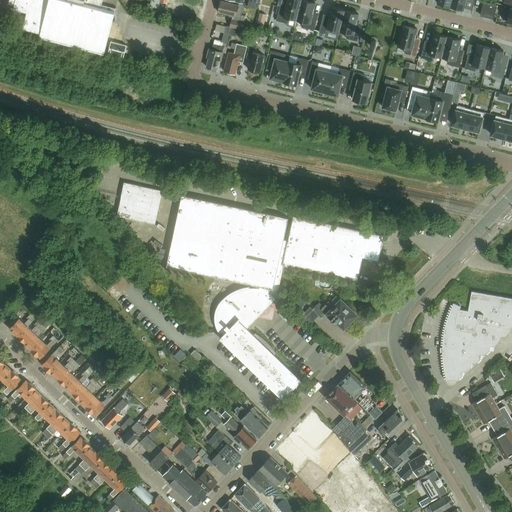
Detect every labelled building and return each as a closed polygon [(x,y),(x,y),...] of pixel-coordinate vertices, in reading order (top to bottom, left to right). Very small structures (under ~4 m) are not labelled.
[(9,0),(9,4),(15,6),(14,10),(27,13),(23,29),(41,34),(40,38),(104,54),(116,9),(102,5),(103,0),(9,0)] [(260,0),(253,0),(253,1),(250,0),(249,0),(248,6),(258,9),(260,0)] [(287,0),(287,5),(281,3),(280,6),(276,21),(287,24),(289,18),(297,20),(301,0),(287,0)] [(315,3),(304,0),(301,0),(297,20),(305,22),(303,28),(314,30),(319,13),(313,12),(315,3)] [(451,0),(450,6),(463,9),(464,7),(465,0),(451,0)] [(242,15),(245,5),(239,4),(239,5),(221,1),(218,12),(230,15),(229,17),(233,17),(230,27),(232,27),(240,29),(242,22),(244,22),(245,16),(242,15)] [(483,1),(480,14),(493,17),(497,5),(483,1)] [(326,29),(339,33),(340,30),(345,10),(332,7),(329,18),(323,17),(319,31),(325,33),(326,29)] [(346,38),(357,41),(361,26),(355,25),(358,13),(345,10),(340,30),(348,32),(346,38)] [(260,13),(258,23),(263,24),(266,15),(260,13)] [(403,25),(398,46),(408,48),(406,54),(415,56),(419,41),(414,40),(417,29),(403,25)] [(447,37),(434,33),(431,45),(424,43),(421,57),(432,60),(434,55),(442,57),(443,54),(447,37)] [(251,39),(247,57),(252,58),(250,64),(249,64),(248,69),(253,70),(254,69),(261,71),(265,55),(253,53),(254,50),(254,49),(256,48),(257,44),(256,42),(256,41),(258,42),(259,36),(252,34),(251,39)] [(449,62),(460,65),(464,50),(458,49),(461,40),(447,37),(443,54),(451,56),(449,62)] [(111,43),(108,55),(123,59),(126,48),(127,45),(121,44),(111,41),(111,43)] [(243,61),(247,47),(232,43),(231,48),(236,49),(235,54),(229,52),(224,71),(236,74),(239,60),(243,61)] [(209,58),(207,67),(217,69),(219,61),(221,61),(223,52),(224,47),(222,46),(214,44),(212,50),(209,49),(207,58),(209,58)] [(490,47),(477,44),(475,52),(474,55),(468,54),(465,68),(476,71),(477,66),(485,68),(490,47)] [(490,47),(485,68),(493,70),(492,75),(503,78),(506,64),(501,62),(503,54),(503,51),(490,47)] [(284,82),(289,62),(281,59),(282,54),(271,51),(267,65),(273,67),(270,78),(284,82)] [(305,75),(309,60),(298,58),(297,64),(289,62),(284,82),(297,85),(300,74),(305,75)] [(322,92),(327,71),(317,69),(319,63),(312,61),(309,76),(315,77),(312,89),(322,92)] [(341,84),(347,86),(350,71),(340,68),(338,74),(327,71),(322,92),(338,96),(341,84)] [(353,73),(350,86),(356,88),(353,99),(367,103),(372,82),(363,80),(364,75),(353,73)] [(453,95),(452,102),(458,103),(461,92),(463,84),(457,82),(453,95)] [(388,87),(383,107),(396,110),(399,98),(405,100),(408,88),(402,87),(401,90),(388,87)] [(413,87),(409,102),(415,103),(412,115),(425,118),(430,98),(422,96),(424,90),(413,87)] [(452,102),(453,95),(440,92),(439,97),(431,95),(430,98),(425,118),(438,121),(441,109),(449,111),(452,102)] [(511,96),(499,93),(498,100),(511,103),(511,96)] [(470,109),(457,105),(452,124),(465,128),(470,109)] [(471,109),(470,109),(465,128),(479,131),(484,112),(471,109)] [(504,138),(509,119),(496,115),(496,116),(491,134),(504,138)] [(117,216),(155,224),(163,191),(125,182),(117,216)] [(269,344),(266,340),(264,339),(260,336),(258,334),(256,333),(254,334),(246,327),(249,315),(273,320),(279,294),(278,294),(284,266),(358,282),(363,257),(379,261),(384,235),(294,216),(288,241),(284,240),(289,218),(182,195),(167,266),(260,286),(259,288),(256,288),(255,288),(253,288),(249,288),(247,288),(243,289),(241,290),(238,291),(235,292),(233,293),(231,295),(229,296),(226,298),(225,299),(223,301),(222,303),(220,304),(220,306),(219,308),(218,309),(218,311),(217,313),(217,314),(216,315),(216,317),(216,318),(216,320),(217,322),(217,323),(217,324),(218,326),(218,327),(219,329),(220,330),(220,331),(221,332),(223,332),(224,333),(220,338),(282,398),(283,398),(297,385),(297,387),(297,385),(297,383),(297,381),(296,379),(296,378),(295,376),(294,374),(293,372),(292,371),(291,370),(275,354),(276,353),(274,350),(273,349),(272,347),(269,344)] [(444,331),(444,335),(443,339),(443,342),(442,345),(442,348),(442,352),(442,355),(442,360),(443,363),(443,365),(445,375),(446,381),(452,380),(457,379),(459,375),(462,375),(467,371),(468,367),(472,367),(476,363),(477,358),(481,358),(485,354),(487,350),(490,349),(494,346),(496,341),(499,341),(511,329),(511,297),(472,290),(468,310),(460,308),(460,305),(454,302),(453,305),(452,308),(450,311),(449,314),(448,318),(447,321),(446,324),(445,328),(444,331)] [(288,305),(294,296),(290,293),(284,302),(288,305)] [(299,313),(306,302),(296,294),(294,296),(288,305),(299,313)] [(356,314),(337,296),(330,302),(329,301),(322,309),(317,305),(313,309),(314,310),(305,318),(311,324),(319,315),(322,317),(325,313),(340,327),(342,325),(344,327),(352,319),(352,320),(357,315),(356,315),(356,314)] [(18,336),(32,322),(35,318),(31,314),(27,318),(29,319),(25,323),(20,319),(11,329),(18,336)] [(25,343),(43,325),(38,321),(34,325),(32,322),(18,336),(25,343)] [(33,350),(42,340),(38,336),(42,332),(43,333),(47,329),(43,325),(25,343),(32,350),(33,350)] [(40,358),(57,340),(58,340),(53,336),(50,339),(51,341),(47,345),(42,340),(33,350),(32,350),(32,351),(38,357),(38,356),(40,358)] [(60,346),(43,364),(45,367),(44,367),(50,372),(60,362),(55,357),(59,353),(61,354),(65,351),(60,346)] [(195,349),(191,353),(198,361),(203,356),(195,349)] [(60,362),(50,372),(50,373),(51,372),(58,379),(76,361),(71,357),(67,361),(69,362),(65,366),(60,362)] [(76,361),(58,379),(65,386),(75,376),(71,372),(75,368),(76,369),(80,365),(76,361)] [(5,364),(0,369),(0,376),(4,381),(14,371),(13,370),(12,371),(5,364)] [(214,368),(210,373),(218,380),(222,376),(214,368)] [(4,391),(0,395),(3,398),(22,379),(19,377),(19,376),(14,371),(4,381),(9,386),(4,391)] [(75,376),(65,386),(73,393),(82,383),(90,375),(86,371),(82,375),(83,376),(79,380),(75,376)] [(350,371),(338,384),(353,398),(352,398),(358,404),(359,403),(360,402),(354,396),(365,386),(350,371)] [(496,373),(491,376),(494,382),(499,379),(496,373)] [(82,383),(73,393),(80,400),(97,382),(93,378),(89,382),(91,383),(87,387),(82,383)] [(30,382),(29,383),(26,380),(8,399),(11,402),(16,398),(21,392),(25,397),(35,387),(30,382)] [(97,382),(80,400),(87,407),(86,408),(87,408),(97,397),(93,393),(97,389),(98,390),(102,386),(97,382)] [(477,413),(495,403),(492,398),(497,394),(490,382),(472,393),(476,401),(472,404),(477,413)] [(337,385),(325,398),(344,416),(345,417),(346,415),(351,420),(362,409),(356,403),(337,385)] [(25,407),(21,411),(24,414),(42,395),(35,389),(36,388),(35,387),(25,397),(30,402),(25,407)] [(170,388),(162,396),(167,401),(175,393),(170,388)] [(97,397),(87,408),(92,414),(93,413),(95,415),(113,397),(108,393),(104,396),(106,398),(102,402),(97,397)] [(42,395),(24,414),(27,417),(31,413),(32,413),(37,408),(40,412),(49,402),(42,395)] [(119,412),(131,399),(126,395),(102,421),(110,428),(122,415),(119,412)] [(360,402),(359,403),(370,414),(375,418),(382,411),(375,405),(373,407),(363,398),(360,402)] [(36,417),(31,421),(35,424),(39,420),(44,415),(48,419),(57,409),(49,402),(40,412),(35,417),(36,417)] [(492,428),(510,417),(503,406),(498,409),(495,403),(477,413),(483,423),(488,421),(492,428)] [(259,437),(268,427),(261,420),(263,418),(252,408),(248,412),(246,411),(247,411),(242,406),(240,408),(238,406),(235,410),(237,411),(234,413),(241,420),(242,419),(246,423),(244,425),(250,432),(252,430),(259,437)] [(46,435),(64,416),(57,409),(48,419),(52,423),(47,428),(43,433),(46,435)] [(378,427),(378,431),(383,435),(385,433),(389,438),(406,421),(405,420),(405,418),(403,416),(401,416),(397,409),(378,427)] [(206,415),(205,416),(216,426),(221,420),(211,410),(210,411),(206,415)] [(226,410),(222,415),(228,420),(231,417),(231,418),(232,416),(226,410)] [(64,416),(46,435),(49,438),(53,434),(58,429),(63,433),(73,423),(72,423),(71,423),(64,416)] [(130,417),(120,427),(125,432),(135,422),(130,417)] [(146,427),(151,432),(161,422),(156,417),(146,427)] [(248,449),(257,439),(243,427),(242,428),(231,418),(231,417),(228,420),(224,424),(228,427),(229,426),(237,434),(234,437),(239,442),(241,442),(248,449)] [(498,448),(511,439),(511,432),(511,420),(510,417),(492,428),(497,436),(492,438),(498,448)] [(130,445),(146,429),(138,421),(122,437),(130,445)] [(63,443),(59,448),(62,451),(80,432),(78,429),(73,423),(63,433),(68,438),(63,443)] [(339,436),(338,437),(342,442),(346,447),(361,433),(358,430),(354,427),(352,424),(351,424),(339,436)] [(234,464),(241,456),(230,446),(233,442),(219,429),(214,434),(219,439),(213,446),(220,452),(234,464)] [(361,447),(370,438),(363,430),(346,447),(353,454),(361,447)] [(143,447),(151,439),(147,435),(139,443),(143,447)] [(409,435),(398,445),(394,442),(387,449),(387,452),(398,464),(405,458),(418,445),(409,435)] [(63,456),(66,459),(70,454),(75,449),(80,454),(90,444),(85,439),(84,440),(81,437),(63,456)] [(147,450),(150,446),(154,442),(151,439),(143,447),(147,450)] [(511,461),(511,439),(498,448),(503,458),(508,455),(511,461)] [(151,454),(158,446),(154,442),(150,446),(147,450),(151,454)] [(198,454),(187,443),(182,448),(193,458),(198,454)] [(76,469),(70,475),(72,477),(97,452),(90,445),(91,445),(90,444),(80,454),(85,458),(80,464),(76,468),(76,469)] [(155,457),(162,450),(158,446),(151,454),(155,457)] [(165,446),(162,450),(169,456),(172,453),(165,446)] [(193,459),(181,447),(174,455),(186,466),(193,459)] [(361,447),(353,454),(357,458),(365,451),(361,447)] [(157,469),(169,456),(162,450),(155,457),(150,462),(157,469)] [(73,478),(71,480),(76,485),(84,477),(82,474),(86,470),(91,465),(95,469),(104,459),(97,452),(72,477),(73,478)] [(226,473),(234,464),(220,452),(213,459),(207,453),(202,458),(211,466),(215,462),(226,473)] [(394,468),(404,479),(410,474),(412,479),(432,467),(424,452),(408,461),(405,458),(398,464),(394,468)] [(374,454),(364,463),(375,475),(385,466),(374,454)] [(258,471),(276,487),(288,474),(271,458),(258,471)] [(95,478),(90,482),(93,485),(112,466),(104,459),(95,469),(99,473),(94,478),(95,478)] [(163,475),(171,466),(167,463),(159,471),(163,475)] [(209,491),(218,482),(210,475),(209,474),(205,470),(202,474),(196,469),(197,468),(192,463),(187,468),(192,472),(191,473),(197,479),(196,480),(209,491)] [(163,475),(171,482),(181,471),(173,464),(171,466),(163,475)] [(112,466),(93,485),(96,488),(101,484),(106,479),(111,483),(120,473),(119,472),(119,473),(112,466)] [(171,482),(179,489),(191,477),(183,469),(181,471),(171,482)] [(431,499),(446,490),(434,470),(416,481),(419,486),(422,485),(431,499)] [(282,511),(293,511),(283,499),(284,499),(279,493),(257,472),(249,480),(260,491),(264,487),(280,502),(276,505),(282,511)] [(125,479),(126,478),(120,473),(111,483),(115,488),(110,493),(111,493),(106,498),(110,501),(128,482),(125,479)] [(296,475),(289,482),(309,504),(316,498),(296,475)] [(179,489),(188,497),(199,485),(191,477),(179,489)] [(174,511),(176,511),(159,495),(156,498),(139,483),(133,490),(145,502),(149,506),(155,511),(174,511)] [(393,483),(386,488),(390,494),(397,488),(393,483)] [(235,495),(250,511),(260,511),(263,509),(265,508),(266,507),(258,498),(246,484),(235,495)] [(66,485),(59,493),(65,498),(72,490),(66,485)] [(196,505),(208,493),(199,485),(188,497),(196,505)] [(149,511),(125,488),(114,500),(126,511),(149,511)] [(398,507),(407,501),(402,493),(392,499),(398,507)] [(441,511),(454,503),(448,494),(422,509),(421,507),(415,511),(416,511),(422,511),(424,511),(423,511),(428,511),(432,510),(432,511),(440,511),(441,511)] [(102,511),(116,511),(121,507),(114,500),(102,511)] [(242,511),(230,500),(221,510),(223,511),(242,511)]
